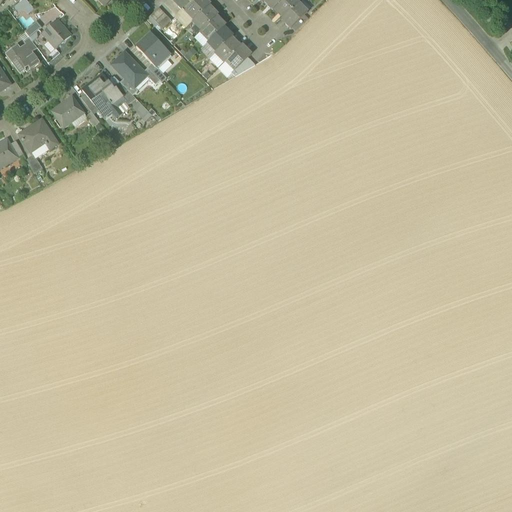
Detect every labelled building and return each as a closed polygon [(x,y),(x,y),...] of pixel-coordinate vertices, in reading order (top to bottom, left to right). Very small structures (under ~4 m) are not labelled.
[(27,16),(34,10),(25,0),(14,9),(19,15),(22,13),(25,13),(27,16)] [(95,0),(104,9),(113,0),(95,0)] [(184,0),(177,7),(181,11),(189,4),(190,3),(187,0),(184,0)] [(197,0),(191,6),(184,13),(193,22),(208,7),(210,6),(203,0),(197,0)] [(265,0),(263,2),(272,11),(273,10),(283,0),(265,0)] [(283,0),(273,10),(282,19),(298,4),(299,3),(296,0),(283,0)] [(189,4),(181,11),(175,18),(186,29),(192,23),(193,22),(184,13),(191,6),(189,4)] [(282,19),(281,21),(290,30),(291,29),(304,16),(307,14),(298,4),(282,19)] [(217,16),(208,7),(193,22),(192,23),(201,33),(216,18),(217,16)] [(158,9),(150,17),(154,22),(163,13),(158,9)] [(163,13),(154,22),(158,26),(167,17),(163,13)] [(304,16),(291,29),(295,33),(308,20),(304,16)] [(167,17),(158,26),(162,30),(171,22),(167,17)] [(201,33),(199,34),(208,43),(223,29),(225,27),(216,18),(201,33)] [(57,22),(42,36),(55,50),(71,37),(57,22)] [(42,30),(37,23),(24,33),(29,40),(42,30)] [(208,43),(207,45),(215,54),(231,39),(232,38),(223,29),(208,43)] [(151,35),(136,49),(151,65),(155,69),(156,68),(170,55),(151,35)] [(215,54),(214,55),(223,64),(224,63),(240,48),(231,39),(215,54)] [(36,50),(29,40),(24,44),(26,46),(32,53),(36,50)] [(26,46),(20,51),(18,48),(7,56),(21,74),(28,68),(30,71),(40,63),(32,53),(26,46)] [(240,48),(224,63),(234,73),(247,60),(250,56),(241,47),(240,48)] [(143,73),(124,54),(111,66),(124,80),(131,87),(132,86),(135,90),(147,78),(144,75),(144,74),(143,73)] [(234,73),(231,75),(235,78),(254,67),(247,60),(234,73)] [(224,63),(223,64),(222,65),(231,75),(234,73),(224,63)] [(166,79),(156,68),(155,69),(151,65),(147,69),(160,82),(161,84),(166,79)] [(160,82),(147,69),(143,73),(144,74),(144,75),(147,78),(155,86),(160,82)] [(0,70),(0,93),(10,86),(3,77),(4,76),(0,70)] [(113,88),(103,75),(82,91),(85,95),(92,104),(96,110),(98,112),(105,107),(110,113),(117,108),(114,105),(122,98),(122,97),(116,89),(115,90),(113,88)] [(131,87),(124,80),(120,84),(132,97),(137,92),(135,90),(132,86),(131,87)] [(120,84),(119,83),(113,88),(115,90),(116,89),(122,97),(122,98),(128,106),(135,100),(132,97),(120,84)] [(92,104),(85,95),(80,99),(87,108),(92,104)] [(72,98),(52,112),(64,129),(84,114),(72,98)] [(146,122),(153,116),(140,102),(134,108),(146,122)] [(87,108),(91,113),(96,110),(92,104),(87,108)] [(91,113),(85,117),(93,128),(99,124),(91,113)] [(53,128),(47,119),(42,122),(48,131),(53,128)] [(42,122),(19,137),(23,141),(22,142),(23,143),(33,157),(35,160),(36,160),(57,146),(48,131),(42,122)] [(7,142),(0,145),(0,169),(3,168),(17,160),(9,146),(7,142)] [(23,156),(16,143),(9,146),(17,160),(23,156)] [(36,160),(35,160),(33,157),(26,162),(34,176),(43,170),(36,160)]
